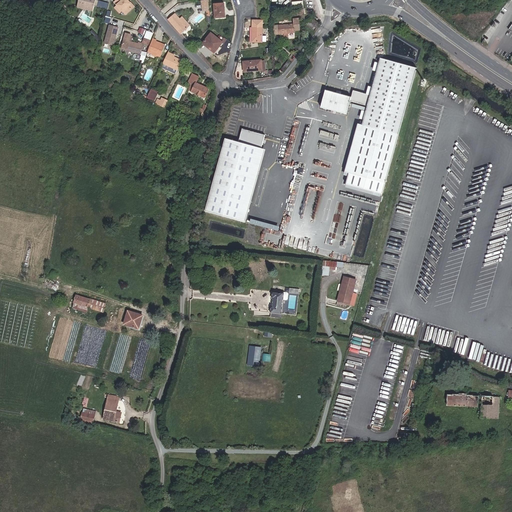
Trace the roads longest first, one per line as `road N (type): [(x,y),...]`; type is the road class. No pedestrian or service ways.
road 1 (unclassified): [(225,84),(193,184),(180,331),(154,415),(163,476),(157,511)]
road 2 (primary): [(374,8),(397,11),(511,89)]
road 3 (primary): [(511,76),(411,0)]
